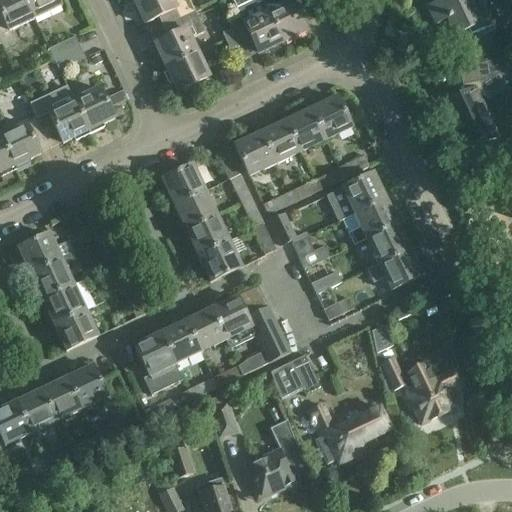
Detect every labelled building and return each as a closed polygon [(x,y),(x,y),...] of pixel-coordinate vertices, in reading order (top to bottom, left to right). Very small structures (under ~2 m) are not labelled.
[(0,0),(0,37),(34,21),(24,0),(0,0)] [(24,0),(34,21),(60,9),(55,0),(24,0)] [(172,0),(171,1),(170,0),(136,0),(133,1),(145,26),(168,14),(173,24),(195,14),(188,0),(172,0)] [(282,45),(260,0),(259,0),(255,2),(253,0),(231,0),(236,11),(242,25),(233,30),(243,52),(253,47),(258,56),(282,45)] [(260,0),(282,45),(306,33),(290,0),(260,0)] [(475,35),(483,31),(496,25),(484,1),(473,7),(469,0),(435,0),(437,3),(426,8),(435,27),(446,21),(454,39),(472,30),(475,35)] [(166,70),(197,55),(190,41),(205,34),(195,14),(173,24),(178,34),(155,46),(166,70)] [(232,57),(243,52),(233,30),(222,35),(232,57)] [(53,62),(79,49),(74,39),(48,51),(53,62)] [(58,73),(66,69),(85,60),(79,49),(53,62),(58,73)] [(178,94),(208,80),(197,55),(166,70),(178,94)] [(486,98),(479,84),(490,78),(490,77),(511,73),(511,59),(458,68),(462,87),(464,97),(442,107),(464,153),(494,138),(477,102),(486,98)] [(75,143),(90,136),(73,102),(67,88),(29,106),(36,120),(48,145),(59,140),(62,146),(74,141),(75,143)] [(114,122),(105,103),(99,90),(73,102),(90,136),(104,129),(103,127),(114,122)] [(325,143),(351,131),(336,99),(335,100),(336,101),(324,107),(323,105),(310,111),(325,143)] [(300,155),(325,143),(310,111),(298,118),(298,119),(285,125),(300,155)] [(37,150),(48,145),(36,120),(0,137),(0,139),(15,172),(30,165),(29,163),(40,157),(37,150)] [(275,167),(300,155),(285,125),(273,131),(272,130),(260,136),(275,167)] [(249,179),(275,167),(260,136),(247,142),(248,143),(236,149),(235,147),(234,148),(249,179)] [(0,176),(1,179),(15,172),(0,139),(0,176)] [(228,182),(239,177),(227,152),(216,157),(228,182)] [(343,181),(369,169),(364,158),(346,167),(338,171),(343,181)] [(192,167),(161,182),(161,184),(163,183),(168,195),(167,196),(173,208),(205,193),(192,167)] [(330,175),(313,183),(318,193),(334,185),(330,175)] [(342,223),(385,202),(379,189),(378,190),(372,177),(373,177),(373,176),(326,198),(338,224),(342,222),(342,223)] [(313,183),(296,192),(301,201),(318,193),(313,183)] [(243,184),(231,189),(240,208),(251,203),(243,184)] [(217,219),(205,193),(173,208),(179,221),(180,221),(187,233),(217,219)] [(281,199),(263,208),(267,217),(286,208),(281,199)] [(366,242),(396,228),(390,215),(391,214),(385,202),(342,223),(348,235),(360,230),(366,242)] [(251,203),(240,208),(248,224),(259,219),(251,203)] [(99,244),(109,239),(97,214),(86,219),(99,244)] [(78,216),(74,220),(81,226),(85,221),(78,216)] [(284,218),(271,224),(281,246),(294,240),(284,218)] [(197,259),(229,244),(217,219),(187,233),(192,246),(191,246),(197,259)] [(275,253),(274,249),(263,228),(252,233),(264,258),(275,253)] [(396,228),(366,242),(378,267),(409,252),(403,240),(402,240),(396,228)] [(55,249),(49,236),(36,242),(32,235),(15,243),(18,251),(17,251),(18,252),(19,252),(25,264),(24,264),(30,277),(74,256),(68,243),(55,249)] [(316,252),(313,254),(306,238),(291,246),(298,261),(303,272),(322,263),(329,260),(323,249),(316,252)] [(210,285),(241,270),(229,244),(197,259),(203,272),(204,271),(210,283),(209,284),(210,285)] [(114,249),(104,254),(111,269),(121,264),(114,249)] [(378,267),(367,273),(373,285),(384,280),(390,293),(422,278),(421,277),(420,278),(414,265),(416,265),(409,252),(378,267)] [(73,287),(67,275),(80,269),(74,256),(30,277),(36,290),(37,289),(43,302),(73,287)] [(121,264),(111,269),(120,287),(130,283),(121,264)] [(316,297),(334,288),(341,285),(336,274),(310,286),(316,297)] [(53,328),(94,308),(83,283),(73,288),(73,287),(43,302),(48,315),(47,315),(53,328)] [(241,310),(263,299),(258,289),(236,299),(241,310)] [(137,297),(127,302),(136,320),(145,315),(142,308),(137,297)] [(223,305),(210,311),(225,343),(229,352),(255,340),(251,331),(251,330),(247,321),(241,310),(236,299),(235,299),(235,301),(223,306),(223,305)] [(247,321),(268,310),(263,299),(241,310),(247,321)] [(323,312),(328,323),(354,311),(348,300),(341,304),(323,312)] [(97,339),(85,313),(94,309),(94,308),(53,328),(59,340),(60,340),(66,352),(65,353),(66,354),(97,339)] [(251,330),(273,320),(268,310),(247,321),(251,330)] [(200,355),(225,343),(210,311),(198,317),(198,318),(185,325),(200,355)] [(256,342),(278,331),(273,320),(251,330),(251,331),(255,340),(256,342)] [(175,367),(200,355),(185,325),(173,331),(172,330),(159,336),(175,367)] [(393,348),(392,346),(383,328),(371,334),(375,356),(393,348)] [(268,366),(290,355),(278,331),(256,342),(263,356),(264,356),(268,366)] [(174,367),(175,367),(159,336),(147,342),(148,343),(135,349),(135,348),(134,348),(148,379),(142,381),(150,398),(182,383),(174,367)] [(263,356),(247,364),(252,373),(268,366),(264,356),(263,356)] [(305,358),(270,375),(277,394),(280,402),(302,391),(304,396),(319,389),(316,382),(305,358)] [(394,360),(379,367),(392,394),(403,389),(406,396),(405,397),(421,427),(430,423),(449,414),(458,409),(448,390),(457,386),(452,374),(434,383),(426,366),(405,376),(407,379),(404,381),(394,360)] [(65,381),(81,413),(106,401),(92,368),(91,369),(91,370),(79,376),(79,375),(65,381)] [(228,373),(212,381),(217,390),(232,383),(228,373)] [(55,425),(81,413),(65,381),(53,387),(54,388),(41,394),(55,425)] [(212,381),(197,388),(202,398),(217,390),(212,381)] [(31,437),(55,425),(41,394),(29,400),(28,399),(16,404),(31,437)] [(143,414),(142,414),(147,424),(183,407),(179,397),(143,414)] [(235,434),(223,398),(223,397),(207,403),(219,440),(235,434)] [(0,438),(5,449),(31,437),(16,404),(3,411),(3,412),(0,413),(0,438)] [(379,409),(363,417),(334,431),(322,406),(307,414),(320,440),(314,443),(318,451),(316,452),(320,461),(322,460),(326,468),(337,463),(338,466),(355,458),(357,462),(366,457),(360,447),(390,432),(379,409)] [(300,459),(286,423),(269,430),(278,451),(242,468),(249,485),(252,484),(260,502),(263,501),(262,498),(269,495),(270,497),(296,485),(295,482),(305,478),(307,478),(298,460),(300,459)] [(113,427),(100,434),(105,445),(119,439),(118,438),(113,427)] [(85,441),(67,449),(72,461),(90,452),(85,441)] [(67,449),(50,458),(55,469),(72,461),(67,449)] [(186,449),(166,456),(175,483),(195,476),(186,449)] [(34,466),(16,474),(22,485),(39,477),(34,466)] [(229,511),(221,485),(222,485),(221,481),(195,489),(202,509),(203,511),(229,511)] [(183,511),(173,490),(158,497),(164,511),(183,511)]
